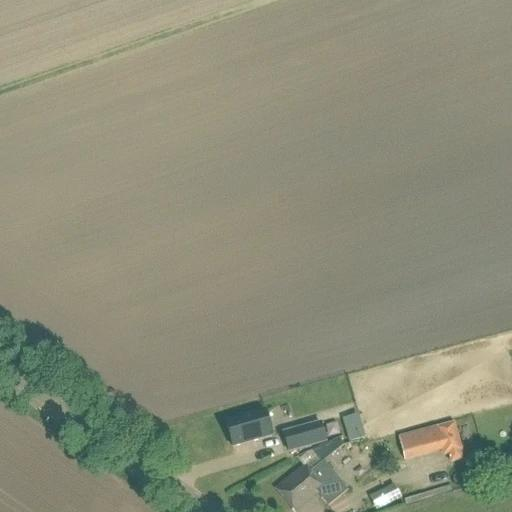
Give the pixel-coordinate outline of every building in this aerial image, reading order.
[(340,375),(283,398),(291,419),(296,417),(292,408),(314,399),(319,409),(349,397),(340,375)] [(225,424),(233,450),(272,439),(264,413),(225,424)] [(283,435),(289,454),(325,444),(320,425),(283,435)] [(462,462),(460,452),(453,427),(424,434),(429,455),(442,451),(444,456),(448,455),(451,465),(462,462)] [(347,493),(323,464),(309,475),(303,468),(276,491),(293,511),(298,511),(317,496),(328,509),(347,493)] [(380,494),(370,499),(376,511),(379,511),(387,508),(380,494)]
